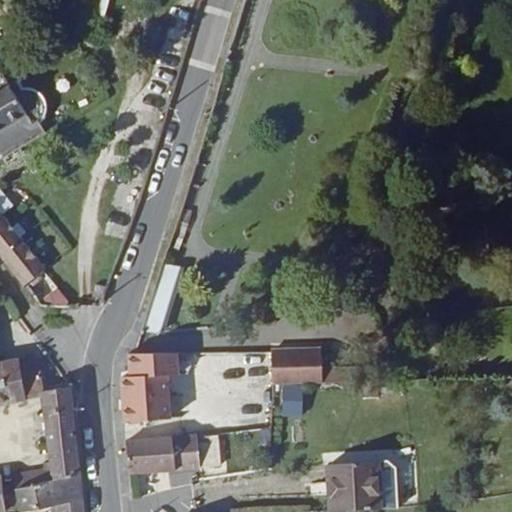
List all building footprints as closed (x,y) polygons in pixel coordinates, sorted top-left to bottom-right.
[(103,21),(108,0),(90,0),(86,17),(103,21)] [(0,164),(49,132),(42,122),(46,119),(49,104),(43,89),(33,83),(28,86),(15,81),(6,69),(0,72),(0,164)] [(15,234),(5,223),(6,220),(0,212),(0,253),(28,288),(35,283),(40,287),(45,283),(41,278),(47,273),(48,272),(25,243),(32,238),(24,228),(15,234)] [(178,272),(161,267),(141,329),(160,336),(178,272)] [(44,297),(39,291),(35,294),(40,301),(44,297)] [(278,390),(313,388),(312,355),(272,357),(272,390),(278,390)] [(172,423),(172,379),(184,378),(183,357),(134,357),(136,380),(124,380),(127,407),(128,428),(143,427),(143,424),(172,423)] [(0,386),(11,384),(14,404),(45,397),(39,359),(0,366),(0,386)] [(0,407),(14,404),(11,384),(0,386),(0,407)] [(74,391),(45,397),(48,414),(75,409),(74,391)] [(48,414),(53,452),(79,448),(77,430),(76,417),(78,416),(77,410),(75,409),(48,414)] [(176,441),(179,474),(205,471),(203,441),(202,439),(176,441)] [(176,441),(130,445),(133,478),(179,474),(176,441)] [(53,452),(55,470),(18,477),(20,490),(82,478),(79,448),(53,452)] [(333,511),(373,511),(384,511),(381,465),(331,469),(333,511)] [(0,478),(0,511),(7,511),(22,511),(23,511),(21,492),(9,494),(7,479),(7,478),(0,478)] [(82,478),(20,490),(21,492),(23,511),(39,511),(56,509),(56,511),(86,511),(85,497),(82,478)] [(160,504),(189,503),(188,490),(160,491),(160,504)]
